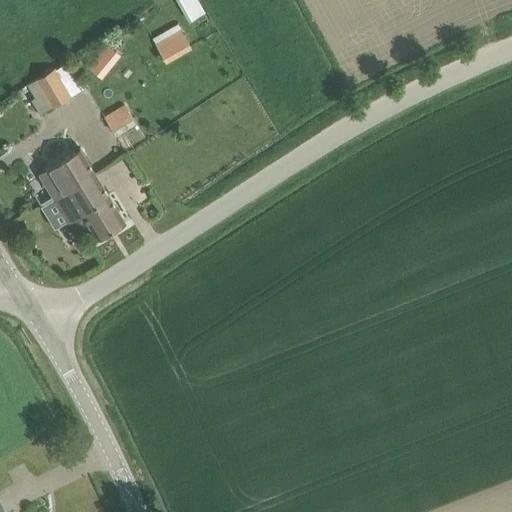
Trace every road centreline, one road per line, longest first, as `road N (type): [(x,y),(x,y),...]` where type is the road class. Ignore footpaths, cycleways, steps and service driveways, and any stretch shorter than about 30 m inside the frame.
road 1 (unclassified): [(46,327),(404,97),(511,50)]
road 2 (unclassified): [(129,511),(46,327)]
